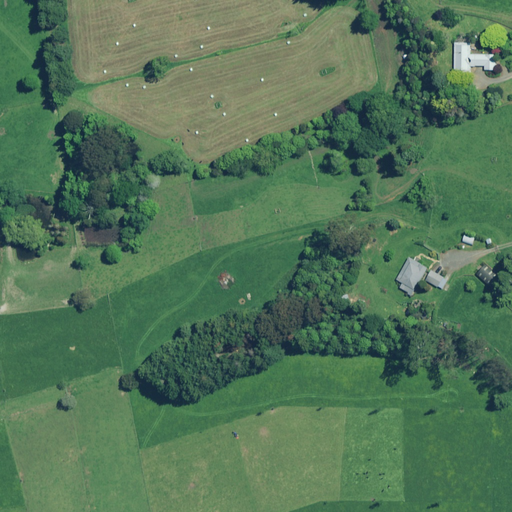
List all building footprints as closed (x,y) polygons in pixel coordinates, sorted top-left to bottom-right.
[(455,43),(455,44),(454,72),(471,73),(471,67),(476,67),(476,66),(485,66),(484,70),(496,70),(496,56),(471,55),(471,43),(455,43)] [(474,238),(464,235),(462,242),(472,245),(474,238)] [(428,268),(409,258),(397,280),(403,283),(401,288),(413,295),(428,268)] [(495,282),(482,269),(477,274),(490,287),(495,282)] [(447,280),(431,271),(426,280),(442,290),(447,280)]
